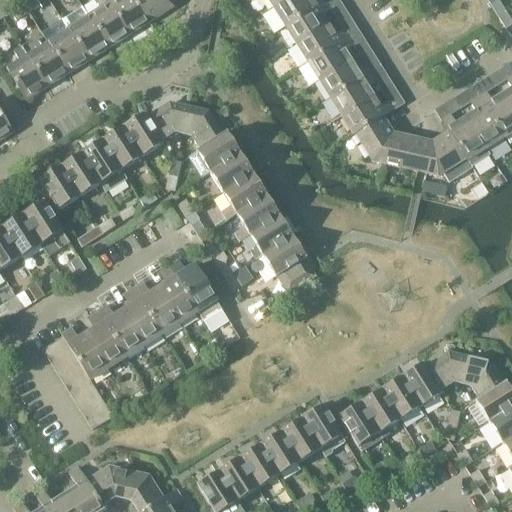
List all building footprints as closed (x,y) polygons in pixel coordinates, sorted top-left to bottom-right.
[(32,0),(22,6),(27,14),(40,6),(36,0),(32,0)] [(108,6),(109,5),(105,0),(93,0),(94,0),(100,11),(87,19),(106,50),(127,36),(108,6)] [(148,24),(133,0),(132,0),(117,0),(109,5),(108,6),(127,36),(148,24)] [(172,0),(133,0),(148,24),(171,9),(172,0)] [(267,0),(273,10),(289,0),(267,0)] [(289,0),(273,10),(285,28),(329,0),(312,0),(311,0),(289,0)] [(329,0),(285,28),(296,46),(328,26),(322,16),(340,4),(337,0),(329,0)] [(490,6),(498,17),(505,13),(498,1),(490,6)] [(22,6),(11,14),(16,22),(27,14),(22,6)] [(87,19),(81,9),(60,22),(67,32),(86,62),(106,50),(87,19)] [(511,26),(511,23),(505,13),(498,17),(506,30),(511,26)] [(296,46),(307,64),(358,32),(353,25),(335,36),(328,26),(296,46)] [(67,32),(46,45),(65,75),(86,62),(67,32)] [(310,88),(319,82),(351,62),(344,52),(363,41),(358,32),(307,64),(299,69),(310,88)] [(29,44),(22,48),(21,49),(45,88),(65,75),(46,45),(41,48),(40,46),(35,43),(29,44)] [(45,88),(21,49),(14,53),(19,62),(6,70),(25,101),(45,88)] [(357,73),(351,62),(319,82),(330,100),(381,69),(376,61),(357,73)] [(511,115),(511,72),(507,65),(499,71),(510,90),(500,96),(511,115)] [(381,69),(330,100),(341,118),(373,98),(367,88),(386,76),(381,69)] [(503,139),(511,133),(511,115),(500,96),(491,102),(479,83),(471,88),(503,139)] [(485,151),(503,139),(471,88),(463,93),(475,112),(464,118),(485,151)] [(379,108),(373,98),(341,118),(352,136),(354,135),(380,118),(381,119),(392,112),(393,113),(404,106),(398,96),(379,108)] [(169,104),(145,119),(160,143),(174,134),(181,136),(188,109),(169,104)] [(466,162),(485,151),(464,118),(455,124),(443,105),(433,111),(440,123),(441,122),(448,134),(449,134),(465,161),(466,162)] [(190,138),(199,151),(222,136),(208,113),(188,109),(181,136),(190,138)] [(0,140),(11,134),(0,116),(0,140)] [(143,116),(123,129),(142,159),(162,146),(160,143),(145,119),(143,116)] [(372,164),(385,166),(392,136),(381,119),(380,118),(354,135),(372,164)] [(123,129),(101,142),(121,173),(142,159),(123,129)] [(195,154),(208,175),(239,155),(226,134),(222,136),(199,151),(195,154)] [(455,167),(465,161),(449,134),(448,134),(431,145),(424,175),(437,178),(443,174),(446,176),(456,170),(455,167)] [(392,136),(385,166),(417,174),(424,143),(392,136)] [(101,142),(81,155),(100,186),(121,173),(101,142)] [(79,199),(100,186),(81,155),(60,169),(79,199)] [(208,175),(221,196),(252,176),(239,155),(208,175)] [(171,162),(168,177),(178,179),(181,164),(171,162)] [(57,213),(79,199),(60,169),(38,182),(57,213)] [(265,196),(252,176),(221,196),(231,210),(222,216),(226,222),(235,217),(234,216),(266,197),(265,196)] [(165,191),(169,192),(175,193),(178,179),(168,177),(165,191)] [(144,210),(157,202),(152,194),(139,202),(144,210)] [(239,243),(248,238),(248,237),(278,218),(278,217),(280,215),(278,212),(274,211),(273,209),(274,204),(269,197),(266,197),(234,216),(235,217),(244,231),(235,237),(239,243)] [(185,201),(178,206),(185,219),(193,214),(185,201)] [(42,203),(21,217),(40,247),(51,240),(59,252),(69,245),(42,203)] [(124,223),(136,215),(131,207),(119,215),(124,223)] [(40,247),(21,217),(0,230),(19,261),(40,247)] [(292,239),(278,218),(248,237),(248,238),(255,250),(249,254),(255,263),(261,259),(261,258),(292,239)] [(103,236),(115,228),(110,220),(98,228),(103,236)] [(199,222),(191,227),(198,239),(207,235),(199,222)] [(0,272),(19,261),(0,230),(0,272)] [(89,234),(77,241),(76,241),(82,250),(94,242),(89,234)] [(305,261),(292,239),(261,258),(261,259),(275,280),(277,279),(287,295),(313,279),(303,263),(305,261)] [(212,243),(204,248),(212,261),(220,255),(212,243)] [(212,261),(225,281),(233,276),(225,264),(228,260),(223,253),(220,255),(212,261)] [(86,271),(78,259),(70,264),(78,276),(86,271)] [(174,264),(168,268),(197,314),(215,303),(193,268),(181,275),(174,264)] [(179,326),(197,314),(168,268),(161,272),(169,283),(157,291),(179,326)] [(56,289),(64,284),(57,272),(48,277),(56,289)] [(241,288),(233,276),(225,281),(233,293),(241,288)] [(36,302),(44,297),(36,284),(28,289),(36,302)] [(145,298),(138,287),(132,290),(161,337),(179,326),(157,291),(145,298)] [(132,290),(126,294),(133,306),(121,313),(143,348),(161,337),(132,290)] [(15,315),(23,310),(15,298),(7,303),(15,315)] [(7,303),(0,307),(0,320),(2,323),(15,315),(7,303)] [(109,321),(102,309),(96,313),(125,360),(143,348),(121,313),(109,321)] [(96,313),(90,317),(97,328),(85,336),(107,371),(125,360),(96,313)] [(74,343),(67,332),(60,336),(62,340),(68,349),(74,359),(81,369),(87,379),(89,382),(107,371),(85,336),(74,343)] [(68,349),(62,340),(42,352),(48,362),(68,349)] [(68,349),(48,362),(54,372),(74,359),(68,349)] [(447,355),(424,370),(438,393),(453,384),(460,386),(466,360),(447,355)] [(473,358),(469,360),(466,360),(460,386),(468,388),(478,402),(501,387),(486,364),(483,363),(481,360),(473,358)] [(74,359),(54,372),(60,382),(81,369),(74,359)] [(438,393),(424,370),(421,366),(401,379),(420,410),(440,397),(438,393)] [(81,369),(60,382),(67,392),(87,379),(81,369)] [(73,402),(93,389),(89,382),(87,379),(67,392),(73,402)] [(399,423),(420,410),(401,379),(380,392),(399,423)] [(511,395),(505,385),(501,387),(478,402),(475,404),(488,425),(511,409),(511,395)] [(79,412),(99,399),(93,389),(73,402),(79,412)] [(380,392),(359,405),(382,441),(388,437),(390,433),(388,430),(399,423),(380,392)] [(85,422),(106,409),(99,399),(79,412),(85,422)] [(359,405),(338,419),(360,454),(382,441),(359,405)] [(300,422),(319,452),(324,461),(330,457),(331,452),(345,444),(322,408),(320,409),(318,406),(311,410),(310,415),(308,416),(303,415),(300,418),(302,420),(300,422)] [(106,409),(85,422),(92,432),(112,419),(106,409)] [(511,409),(488,425),(501,445),(511,438),(511,409)] [(450,412),(447,426),(457,428),(460,414),(450,412)] [(279,435),(298,465),(319,452),(300,422),(279,435)] [(444,440),(454,442),(457,428),(447,426),(444,440)] [(298,465),(279,435),(258,448),(277,478),(298,465)] [(511,462),(511,438),(501,445),(511,462)] [(436,451),(435,450),(431,443),(418,451),(423,459),(436,451)] [(277,478),(258,448),(237,461),(256,491),(277,478)] [(465,451),(457,456),(465,468),(473,463),(465,451)] [(403,472),(415,464),(410,456),(398,464),(403,472)] [(237,461),(217,474),(236,504),(256,491),(237,461)] [(393,478),(389,470),(382,466),(372,472),(381,486),(393,478)] [(75,487),(61,496),(71,511),(101,511),(99,508),(84,485),(86,483),(77,469),(67,475),(75,487)] [(114,499),(121,500),(127,474),(108,470),(86,483),(84,485),(99,508),(114,499)] [(478,472),(470,477),(478,489),(486,484),(478,472)] [(129,502),(135,511),(144,511),(161,502),(161,501),(147,479),(127,474),(121,500),(129,502)] [(211,511),(223,511),(236,504),(217,474),(196,487),(211,511)] [(346,493),(359,485),(354,477),(341,485),(346,493)] [(175,491),(161,501),(161,502),(144,511),(174,511),(175,508),(174,505),(181,501),(175,491)] [(321,498),(326,506),(338,499),(333,491),(321,498)] [(71,511),(61,496),(49,504),(42,492),(33,497),(41,509),(40,509),(40,510),(41,509),(42,511),(71,511)] [(491,493),(483,498),(491,511),(499,505),(491,493)] [(300,511),(316,511),(317,511),(312,504),(314,502),(310,495),(296,503),(301,511),(300,511)]
